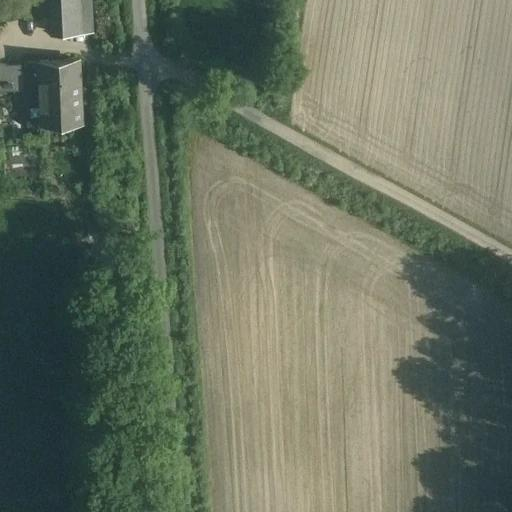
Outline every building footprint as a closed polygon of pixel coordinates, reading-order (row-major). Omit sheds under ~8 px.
[(50,0),(52,32),(92,30),(90,0),(50,0)] [(77,59),(39,61),(41,88),(42,123),(80,121),(77,59)] [(39,61),(24,61),(25,88),(41,88),(39,61)] [(21,63),(0,63),(0,89),(22,89),(21,63)] [(41,88),(25,88),(27,124),(42,123),(41,88)]
